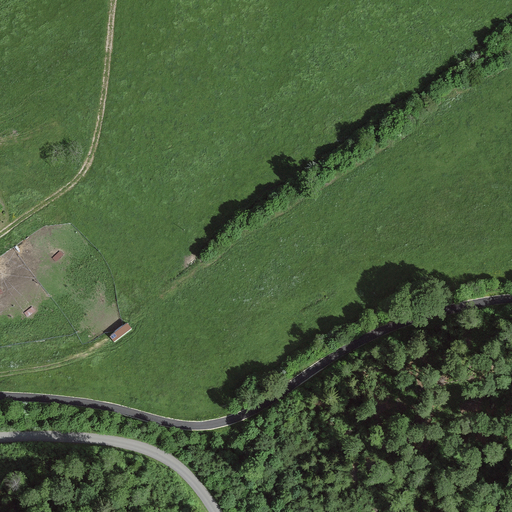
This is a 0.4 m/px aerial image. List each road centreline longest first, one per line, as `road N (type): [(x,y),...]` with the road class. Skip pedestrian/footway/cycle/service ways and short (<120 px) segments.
road 1 (tertiary): [(0,395),(214,424),(402,322),(511,298)]
road 2 (track): [(111,0),(88,162),(55,195),(0,227)]
road 3 (unclassified): [(0,439),(83,439),(150,452),(187,476),(215,511)]
